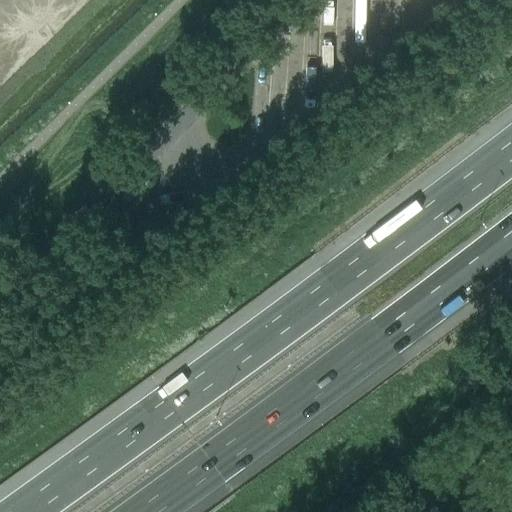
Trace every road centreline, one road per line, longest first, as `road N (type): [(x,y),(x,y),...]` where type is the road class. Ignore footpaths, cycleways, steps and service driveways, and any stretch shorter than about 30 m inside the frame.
road 1 (motorway): [(511,153),(25,511)]
road 2 (motorway): [(146,511),(511,241)]
road 3 (unclassified): [(0,296),(303,0)]
